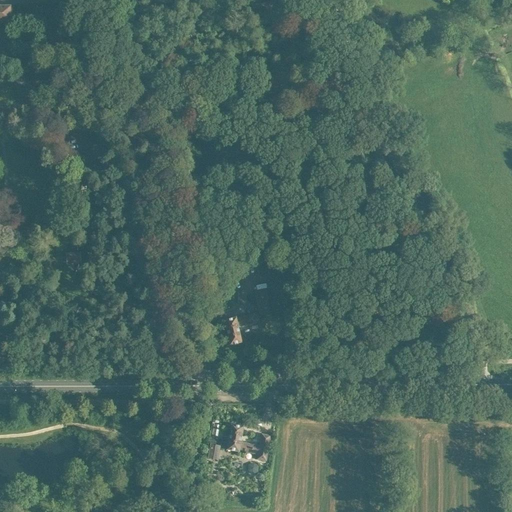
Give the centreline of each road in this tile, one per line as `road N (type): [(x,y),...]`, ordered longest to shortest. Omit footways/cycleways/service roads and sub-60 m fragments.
road 1 (tertiary): [(511,384),(0,385)]
road 2 (track): [(486,384),(474,323),(360,52)]
road 3 (track): [(198,385),(180,511)]
road 4 (unknown): [(246,0),(360,52)]
